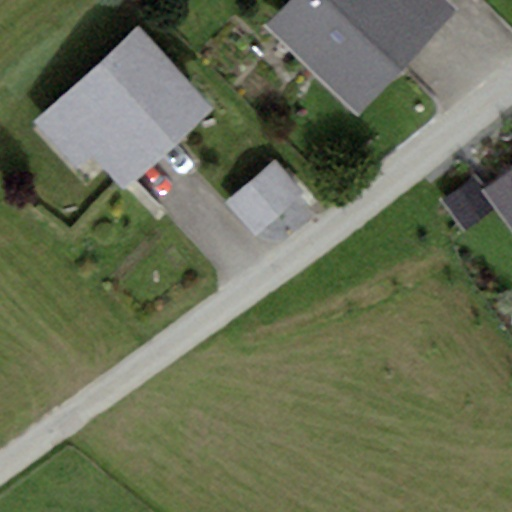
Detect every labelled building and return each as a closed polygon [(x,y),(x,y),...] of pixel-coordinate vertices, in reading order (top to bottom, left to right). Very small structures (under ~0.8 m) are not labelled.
[(455,9),(445,0),(295,0),(268,28),(358,112),(455,9)] [(215,110),(137,28),(33,124),(76,170),(92,155),(127,192),(215,110)] [(273,162),(224,203),(253,236),(302,196),(273,162)] [(511,170),(486,189),(482,192),(494,208),(511,233),(511,170)] [(475,175),(441,201),(464,231),(494,208),(482,192),(486,189),(475,175)]
